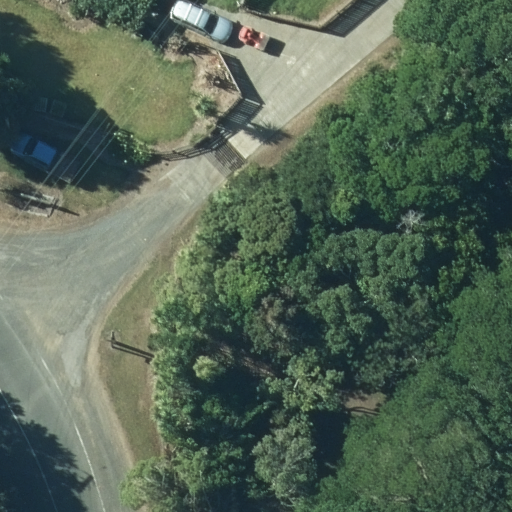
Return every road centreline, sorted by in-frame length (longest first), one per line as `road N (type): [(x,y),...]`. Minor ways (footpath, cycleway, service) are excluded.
road 1 (track): [(0,352),(412,0)]
road 2 (tertiary): [(57,511),(0,394)]
